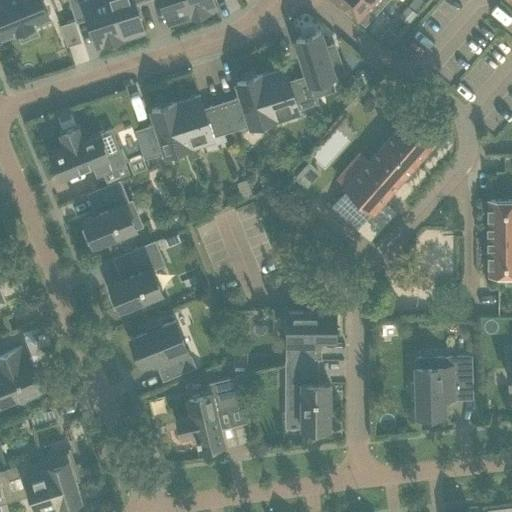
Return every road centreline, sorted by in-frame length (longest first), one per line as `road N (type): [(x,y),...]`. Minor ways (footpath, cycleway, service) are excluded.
road 1 (residential): [(143,511),(0,138)]
road 2 (residential): [(449,181),(357,292),(358,478)]
road 3 (residential): [(269,0),(231,34),(0,109)]
road 4 (residential): [(319,0),(366,47),(464,118),(467,160),(449,181)]
road 5 (residential): [(143,511),(358,478)]
road 6 (residential): [(358,478),(511,462)]
road 7 (residential): [(468,305),(468,201),(449,181)]
